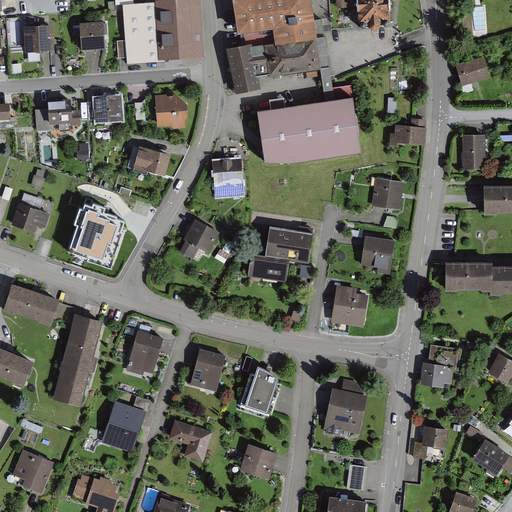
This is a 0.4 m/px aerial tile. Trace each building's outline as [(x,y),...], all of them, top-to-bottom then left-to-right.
[(306,0),(243,0),(227,2),(232,38),(256,35),(268,33),(270,49),(312,42),(306,0)] [(388,0),(356,0),(360,26),(369,25),(369,30),(380,28),(380,25),(388,23),(388,0)] [(198,62),(197,4),(117,11),(123,72),(198,62)] [(344,5),(331,6),(333,21),(347,18),(344,5)] [(54,53),(53,27),(24,27),(25,55),(54,53)] [(99,28),(75,29),(77,58),(101,55),(99,28)] [(256,35),(264,81),(316,74),(312,42),(270,49),(268,33),(256,35)] [(248,46),(226,51),(235,95),(257,90),(248,46)] [(484,59),(455,68),(462,88),(491,80),(484,59)] [(175,97),(156,98),(157,129),(171,128),(175,130),(185,130),(185,122),(188,119),(187,108),(175,97)] [(353,99),(256,113),(263,165),(293,166),(361,156),(353,99)] [(47,102),(48,111),(43,111),(35,111),(36,132),(50,132),(49,127),(59,127),(60,133),(71,133),(71,128),(81,127),(80,113),(71,113),(71,101),(47,102)] [(115,101),(89,104),(92,129),(118,128),(115,101)] [(140,104),(136,105),(137,120),(146,120),(145,104),(140,104)] [(421,124),(408,123),(407,131),(392,130),(392,139),(388,139),(386,149),(419,150),(421,124)] [(479,141),(457,141),(457,176),(481,175),(479,141)] [(80,160),(91,160),(90,143),(79,144),(80,160)] [(166,160),(140,153),(136,170),(141,171),(139,177),(161,182),(166,160)] [(240,160),(211,163),(213,200),(243,196),(240,160)] [(401,187),(371,183),(367,212),(397,216),(401,187)] [(511,191),(478,191),(478,221),(511,220),(511,191)] [(145,210),(116,202),(109,223),(138,232),(145,210)] [(19,204),(13,226),(37,233),(39,227),(47,230),(52,215),(19,204)] [(218,233),(195,220),(188,232),(184,241),(187,242),(181,252),(192,258),(197,248),(207,253),(218,233)] [(89,227),(81,250),(111,260),(113,252),(125,256),(130,241),(89,227)] [(314,233),(270,227),(265,262),(250,260),(248,277),(286,282),(290,260),(310,262),(314,233)] [(392,245),(361,240),(357,272),(370,273),(369,279),(387,280),(392,245)] [(485,268),(438,268),(438,300),(452,300),(452,297),(475,297),(475,299),(484,299),(484,303),(511,302),(511,273),(486,273),(485,268)] [(62,303),(13,287),(3,315),(53,332),(62,303)] [(354,294),(331,291),(326,329),(360,333),(364,300),(353,298),(354,294)] [(105,324),(76,317),(54,404),(82,411),(91,374),(96,376),(99,362),(95,361),(105,324)] [(162,339),(139,332),(128,371),(143,375),(144,371),(152,374),(162,339)] [(36,365),(0,350),(0,383),(24,394),(36,365)] [(225,356),(201,350),(199,357),(191,384),(216,390),(225,356)] [(456,357),(425,352),(424,370),(420,370),(418,392),(439,396),(446,395),(448,378),(454,379),(456,357)] [(511,369),(494,360),(483,381),(503,391),(507,385),(511,387),(511,369)] [(250,380),(245,379),(234,416),(252,423),(253,420),(265,422),(277,389),(273,388),(274,384),(267,377),(253,370),(250,380)] [(338,395),(328,393),(319,435),(322,435),(321,439),(336,442),(338,437),(356,441),(364,402),(361,401),(353,389),(340,386),(338,395)] [(142,417),(110,407),(96,448),(128,459),(142,417)] [(208,437),(171,425),(163,445),(183,451),(179,463),(199,469),(208,437)] [(480,439),(484,431),(472,425),(468,432),(480,439)] [(444,435),(421,432),(417,452),(442,455),(444,435)] [(505,461),(480,445),(466,466),(492,484),(497,476),(507,481),(511,470),(511,468),(503,463),(505,461)] [(273,458),(244,449),(235,476),(265,484),(273,458)] [(54,462),(24,450),(14,476),(26,481),(23,488),(36,493),(42,495),(54,462)] [(364,473),(345,471),(342,497),(360,499),(364,473)] [(93,485),(77,481),(76,484),(73,483),(67,504),(84,511),(83,511),(111,511),(116,499),(111,497),(113,491),(105,488),(106,485),(95,481),(93,485)] [(187,511),(190,507),(160,497),(155,511),(187,511)] [(453,497),(447,511),(473,511),(471,510),(472,505),(453,497)] [(361,511),(362,507),(324,501),(323,511),(361,511)]
